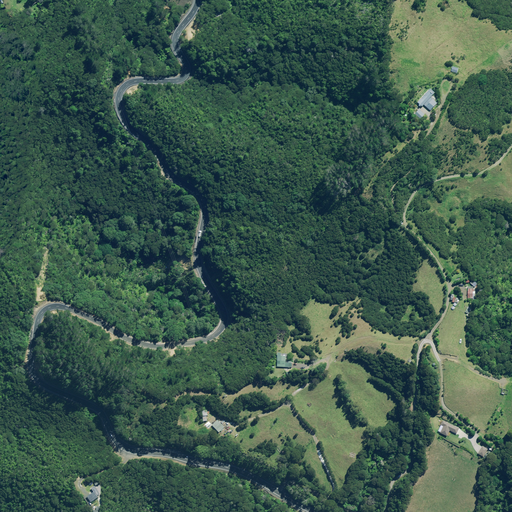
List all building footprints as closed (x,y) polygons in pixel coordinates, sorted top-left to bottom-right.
[(428,91),(417,103),(422,107),(424,105),(431,112),(438,105),(431,99),(433,96),(428,91)] [(418,110),(415,115),(420,120),(424,115),(418,110)] [(452,294),(451,296),(450,300),(453,301),(452,302),(457,304),(459,299),(454,297),(454,295),(452,294)] [(288,354),(278,353),(277,367),(292,368),(292,362),(287,361),(288,354)] [(216,420),(211,426),(217,432),(223,426),(216,420)] [(460,429),(443,421),(441,425),(444,427),(441,433),(447,436),(450,431),(457,434),(460,429)] [(488,450),(483,446),(478,454),(484,457),(488,450)] [(100,494),(95,486),(91,489),(94,492),(87,497),(91,502),(98,498),(97,496),(100,494)]
